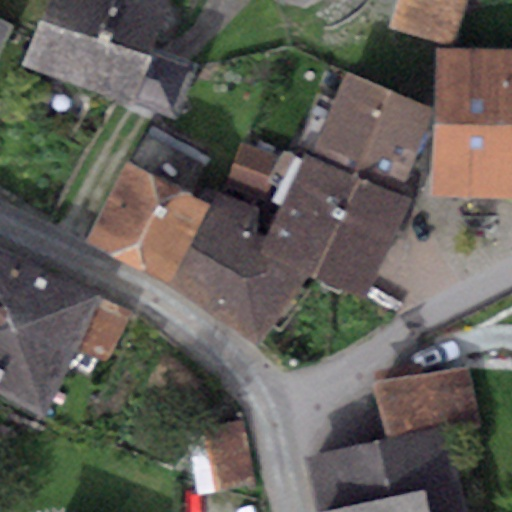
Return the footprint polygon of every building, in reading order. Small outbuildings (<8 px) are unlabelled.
[(48,0),(43,13),(148,51),(166,0),(48,0)] [(463,0),(395,0),(387,24),(450,44),(463,0)] [(148,51),(43,13),(24,65),(129,104),(148,51)] [(0,45),(10,23),(0,18),(0,45)] [(511,49),(439,50),(433,193),(511,195),(511,49)] [(428,107),(347,74),(312,157),(394,191),(428,107)] [(208,161),(141,130),(87,240),(167,283),(261,345),(313,272),(263,243),(256,239),(261,208),(204,188),(200,196),(193,190),(208,161)] [(224,188),(256,199),(271,152),(239,141),(224,188)] [(306,154),(263,243),(313,272),(363,300),(409,197),(394,191),(312,157),(306,154)] [(130,310),(23,261),(0,250),(0,321),(73,352),(104,365),(130,310)] [(73,352),(0,321),(0,391),(42,416),(73,352)] [(469,367),(371,383),(385,434),(479,417),(469,367)] [(242,424),(191,432),(201,492),(251,484),(242,424)] [(443,431),(305,458),(317,511),(451,511),(466,507),(443,431)]
